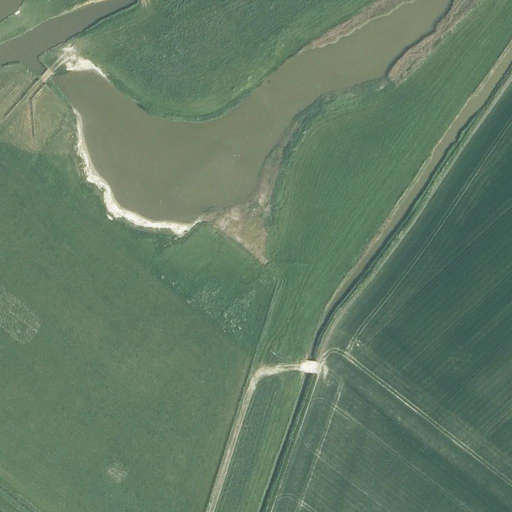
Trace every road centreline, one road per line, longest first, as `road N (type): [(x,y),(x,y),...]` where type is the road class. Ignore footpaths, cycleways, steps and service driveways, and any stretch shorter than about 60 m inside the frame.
road 1 (track): [(507,0),(463,29),(392,99),(309,134),(277,224),(274,251),(294,271),(291,288),(255,375)]
road 2 (track): [(210,511),(255,375),(317,367)]
